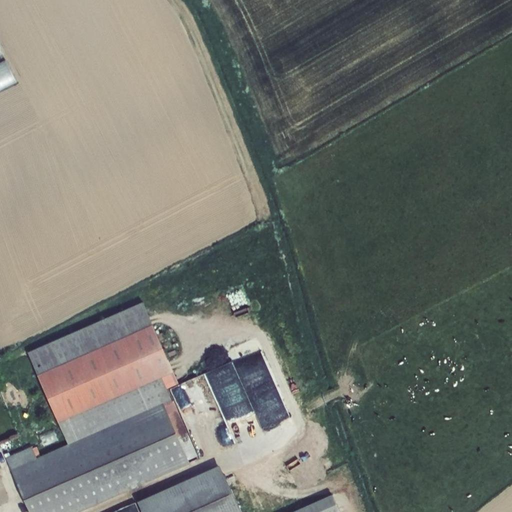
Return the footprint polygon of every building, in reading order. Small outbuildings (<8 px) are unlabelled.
[(7,61),(0,64),(0,91),(17,84),(7,61)] [(31,355),(41,378),(156,328),(150,314),(146,305),(31,355)] [(36,446),(6,459),(29,511),(78,511),(99,503),(189,464),(162,404),(153,383),(165,378),(176,373),(156,328),(41,378),(71,445),(41,458),(36,446)] [(205,373),(219,408),(247,396),(233,361),(205,373)] [(153,383),(162,404),(174,399),(165,378),(153,383)] [(240,511),(220,466),(194,477),(126,507),(128,511),(240,511)] [(339,511),(332,496),(294,511),(339,511)]
